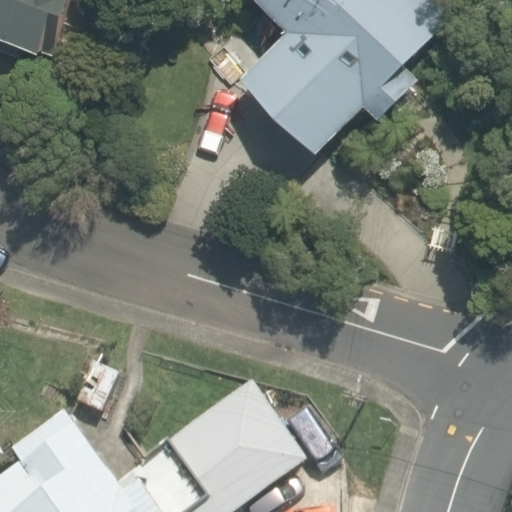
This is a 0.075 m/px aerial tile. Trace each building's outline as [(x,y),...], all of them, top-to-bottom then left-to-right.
[(0,41),(0,43),(27,52),(32,38),(66,49),(81,0),(0,0),(0,22),(6,25),(0,41)] [(252,70),(326,146),(372,100),(385,113),(424,75),(411,61),(458,15),(442,0),(271,0),(297,26),(252,70)] [(0,112),(9,105),(0,94),(0,112)] [(81,402),(106,413),(123,375),(98,363),(81,402)] [(242,511),(313,463),(258,383),(122,488),(109,466),(82,426),(80,428),(69,412),(16,449),(26,464),(0,484),(0,511),(242,511)]
